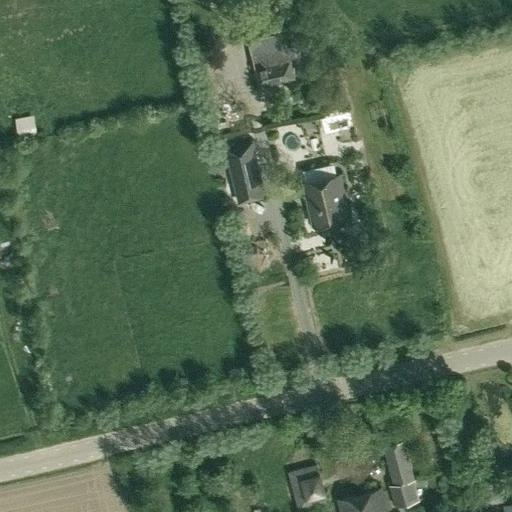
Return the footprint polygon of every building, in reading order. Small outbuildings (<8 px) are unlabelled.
[(255,66),(253,66),(258,87),(296,77),(292,59),(290,59),(287,46),(252,53),(255,66)] [(296,58),(300,75),(320,70),(316,53),(296,58)] [(256,88),(258,103),(273,101),(271,86),(256,88)] [(37,135),(34,115),(17,118),(21,137),(37,135)] [(228,120),(217,122),(219,131),(230,129),(228,120)] [(308,149),(317,146),(311,122),(301,125),(308,149)] [(260,179),(252,142),(228,147),(235,179),(236,184),(260,179)] [(339,174),(305,181),(314,223),(348,216),(339,174)] [(382,444),(394,483),(413,478),(415,477),(404,438),(382,444)] [(327,501),(317,463),(288,470),(298,509),(327,501)] [(413,478),(394,483),(389,484),(395,505),(419,498),(413,478)] [(479,490),(483,490),(493,488),(491,479),(478,481),(479,490)] [(342,511),(388,511),(381,486),(338,497),(342,511)]
